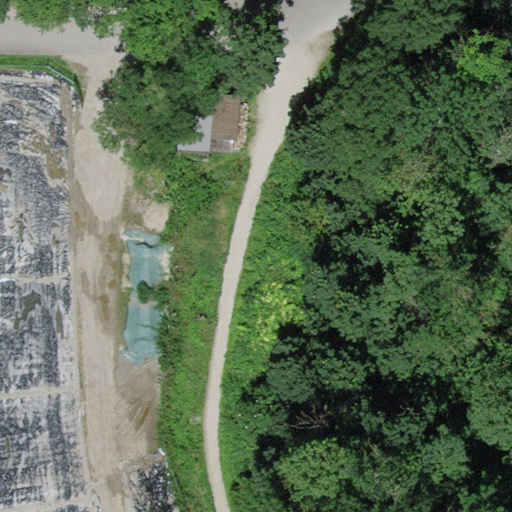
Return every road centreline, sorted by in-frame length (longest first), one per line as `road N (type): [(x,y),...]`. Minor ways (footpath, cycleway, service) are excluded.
road 1 (track): [(315,12),(261,167),(228,319),(217,435),(226,511)]
road 2 (track): [(113,29),(112,327),(130,511)]
